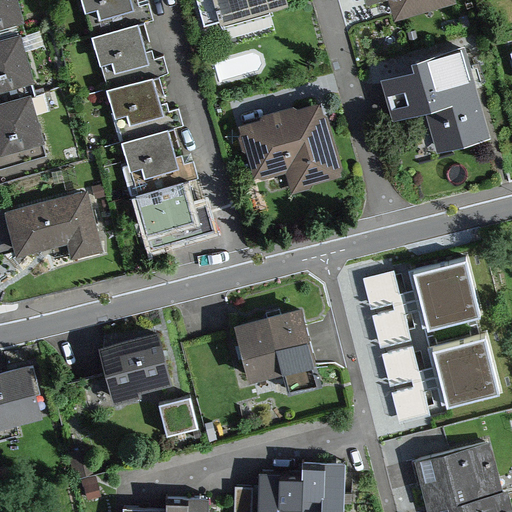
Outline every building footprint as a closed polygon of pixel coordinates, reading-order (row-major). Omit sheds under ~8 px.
[(24,0),(0,0),(0,26),(29,19),(24,0)] [(143,0),(94,0),(101,22),(146,10),(143,0)] [(199,0),(206,26),(296,4),(295,0),(199,0)] [(396,0),(402,18),(457,0),(396,0)] [(149,24),(104,36),(115,77),(160,65),(149,24)] [(28,34),(0,40),(0,88),(39,80),(28,34)] [(422,76),(389,85),(398,118),(428,111),(439,154),(485,142),(462,56),(419,67),(422,76)] [(163,76),(118,88),(129,129),(174,117),(163,76)] [(38,94),(0,103),(0,132),(5,151),(49,141),(38,94)] [(325,107),(247,131),(262,179),(293,170),(298,188),(345,173),(325,107)] [(178,129),(133,141),(144,183),(189,171),(178,129)] [(193,183),(148,195),(159,237),(204,225),(193,183)] [(84,189),(8,209),(20,256),(68,243),(73,259),(100,252),(84,189)] [(467,255),(413,269),(428,328),(482,315),(467,255)] [(307,313),(239,330),(252,386),(290,377),(294,392),(324,385),(307,313)] [(503,397),(486,331),(431,346),(448,411),(503,397)] [(162,334),(103,348),(115,400),(143,394),(150,422),(181,414),(162,334)] [(0,430),(49,418),(36,367),(0,376),(0,430)] [(110,378),(83,385),(89,412),(116,406),(110,378)] [(487,447),(411,464),(422,511),(511,511),(511,509),(509,496),(499,498),(487,447)] [(302,475),(261,473),(259,511),(345,511),(347,464),(302,463),(302,475)] [(165,511),(124,510),(123,511),(208,511),(209,501),(165,500),(165,511)]
